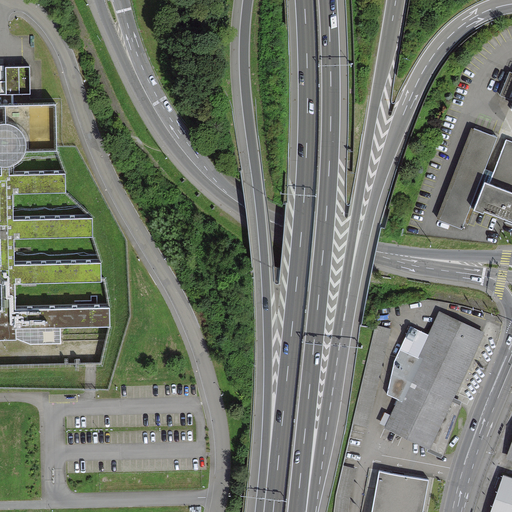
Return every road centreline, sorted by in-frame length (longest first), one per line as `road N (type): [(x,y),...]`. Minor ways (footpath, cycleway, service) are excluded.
road 1 (unclassified): [(13,0),(36,12),(62,50),(109,182),(186,312),(219,414),(217,511)]
road 2 (secondary): [(511,275),(313,236),(220,188),(172,137),(106,0)]
road 3 (motorway): [(304,0),(303,178),(271,511)]
road 4 (motorway): [(296,511),(325,222),(327,0)]
road 5 (motorway): [(248,0),(244,57),(268,360),(260,511)]
road 6 (motorway): [(348,290),(426,64),(464,23),(511,4)]
road 7 (motorway): [(348,290),(395,0)]
road 8 (motorway): [(311,511),(348,290)]
road 9 (tertiary): [(511,342),(453,511)]
